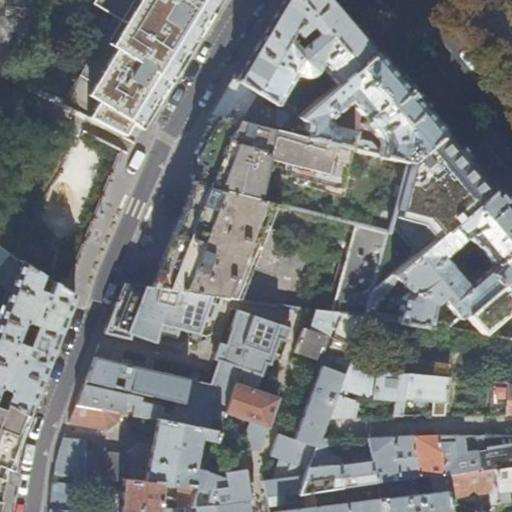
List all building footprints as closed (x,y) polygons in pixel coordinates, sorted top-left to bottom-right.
[(6,0),(5,17),(28,19),(29,0),(6,0)] [(93,123),(123,138),(130,126),(140,132),(156,107),(151,104),(165,82),(170,85),(183,64),(199,38),(194,35),(207,14),(212,17),(220,5),(222,0),(85,0),(85,1),(114,19),(79,77),(93,85),(86,98),(96,104),(86,120),(93,123)] [(375,51),(346,17),(331,0),(279,0),(238,69),(233,78),(276,103),(295,72),(298,74),(303,75),(308,75),(310,74),(316,70),(318,68),(320,64),(337,84),(375,51)] [(409,92),(375,51),(337,84),(299,116),(305,123),(310,124),(309,128),(292,123),(282,131),(286,132),(352,148),(354,148),(355,140),(351,139),(354,129),(332,123),(328,118),(350,99),(376,130),(381,143),(378,154),(399,159),(402,147),(411,140),(421,152),(444,133),(409,92)] [(299,116),(276,103),(233,78),(230,83),(211,114),(219,116),(282,131),(292,123),(299,116)] [(352,148),(286,132),(282,131),(219,116),(213,125),(197,152),(196,157),(199,164),(199,166),(197,172),(192,183),(196,184),(259,199),(265,173),(273,166),(278,167),(280,173),(341,188),(352,148)] [(391,224),(416,253),(492,189),(467,160),(444,133),(421,152),(409,161),(391,224)] [(280,207),(281,204),(259,199),(196,184),(174,241),(162,272),(156,286),(222,295),(234,297),(270,205),(280,207)] [(416,253),(373,289),(365,315),(445,329),(511,271),(511,212),(492,189),(416,253)] [(373,289),(390,230),(357,222),(333,310),(365,314),(365,315),(373,289)] [(0,246),(0,271),(11,280),(0,306),(0,400),(28,415),(38,388),(62,327),(74,297),(68,293),(52,282),(47,294),(37,290),(42,276),(22,263),(14,258),(0,246)] [(45,276),(66,286),(80,256),(60,246),(48,269),(45,276)] [(113,304),(102,334),(129,339),(130,334),(154,342),(157,334),(178,338),(181,329),(198,335),(204,317),(214,320),(222,295),(156,286),(122,282),(113,304)] [(210,384),(188,379),(183,402),(225,411),(241,367),(260,315),(237,308),(225,343),(218,341),(212,358),(218,360),(210,384)] [(347,362),(365,314),(333,310),(317,308),(310,329),(303,327),(295,349),(321,357),(322,364),(344,370),(347,362)] [(284,323),(260,315),(241,367),(262,373),(271,349),(275,351),(284,323)] [(142,392),(175,400),(183,402),(188,379),(93,357),(87,374),(85,379),(142,392)] [(377,372),(347,362),(344,370),(342,376),(326,419),(346,418),(352,400),(342,396),(344,390),(371,398),(393,399),(391,416),(399,416),(402,398),(403,398),(406,374),(377,372)] [(344,370),(322,364),(294,438),(279,432),(271,454),(283,459),(279,472),(280,478),(265,480),(268,496),(299,492),(319,438),(326,419),(342,376),(344,370)] [(262,373),(241,367),(225,411),(248,419),(245,431),(248,432),(243,449),(260,447),(279,395),(257,388),(262,373)] [(447,378),(406,374),(403,398),(423,400),(431,400),(430,416),(443,415),(447,378)] [(225,411),(183,402),(175,400),(172,414),(164,412),(165,407),(141,401),(142,392),(85,379),(83,383),(75,404),(157,419),(218,431),(225,411)] [(511,384),(492,382),(492,408),(492,415),(502,414),(511,413),(511,384)] [(17,442),(28,415),(0,400),(0,477),(2,479),(3,470),(17,442)] [(157,419),(75,404),(68,422),(107,429),(117,420),(126,422),(134,436),(154,439),(153,445),(139,443),(125,453),(86,449),(87,440),(63,437),(58,449),(56,457),(55,461),(53,474),(124,479),(146,481),(162,482),(181,484),(198,485),(202,473),(204,469),(194,467),(199,437),(214,440),(218,431),(157,419)] [(511,433),(505,434),(495,435),(473,436),(478,470),(493,469),(511,465),(511,433)] [(367,438),(371,460),(374,482),(378,482),(381,498),(383,511),(449,511),(447,497),(444,474),(438,435),(409,436),(367,438)] [(462,435),(438,435),(444,474),(478,470),(473,436),(462,435)] [(327,438),(319,438),(299,492),(314,490),(335,488),(341,487),(339,468),(339,466),(340,465),(340,464),(340,462),(317,464),(327,438)] [(13,474),(17,442),(3,470),(13,474)] [(371,460),(340,462),(340,464),(340,465),(339,466),(339,468),(341,487),(346,486),(363,484),(374,482),(371,460)] [(224,474),(202,473),(198,485),(190,507),(198,506),(197,511),(249,511),(248,500),(249,500),(245,464),(224,466),(224,474)] [(511,465),(493,469),(498,502),(499,507),(503,506),(502,491),(507,490),(507,489),(511,487),(511,465)] [(498,502),(493,469),(478,470),(444,474),(447,497),(463,495),(466,502),(480,501),(481,493),(488,492),(490,504),(498,502)] [(161,493),(162,482),(146,481),(124,479),(121,510),(82,509),(84,484),(52,482),(48,511),(163,511),(165,494),(161,493)] [(190,507),(198,485),(181,484),(177,511),(186,511),(187,507),(190,507)] [(364,494),(363,484),(346,486),(347,496),(364,494)] [(336,497),(335,488),(314,490),(315,498),(315,499),(336,497)] [(314,490),(299,492),(268,496),(269,503),(315,498),(314,490)] [(383,511),(381,498),(316,506),(317,511),(383,511)]
